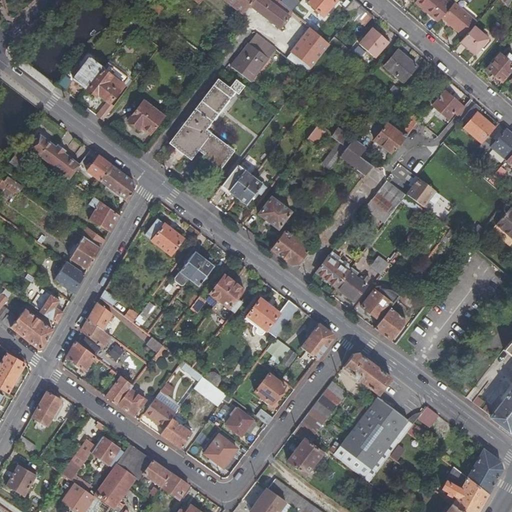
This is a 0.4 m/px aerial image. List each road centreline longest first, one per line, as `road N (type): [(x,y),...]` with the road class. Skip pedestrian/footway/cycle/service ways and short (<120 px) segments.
road 1 (residential): [(353,331),(226,491),(42,367)]
road 2 (tertiary): [(152,180),(353,331)]
road 3 (residential): [(42,367),(152,180)]
road 4 (tertiary): [(353,331),(511,456)]
road 5 (tertiary): [(0,61),(152,180)]
road 6 (residential): [(511,118),(374,0)]
road 7 (unknown): [(293,284),(384,174)]
road 8 (unknown): [(409,374),(485,272)]
